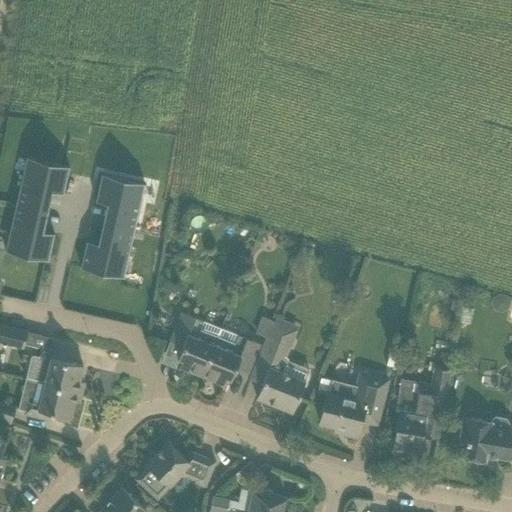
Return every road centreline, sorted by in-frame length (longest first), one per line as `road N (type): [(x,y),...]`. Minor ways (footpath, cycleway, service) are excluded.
road 1 (residential): [(152,408),(152,386),(130,336),(3,306)]
road 2 (residential): [(152,408),(171,408),(339,476)]
road 3 (residential): [(339,476),(511,507)]
road 4 (residential): [(43,511),(136,414),(152,408)]
